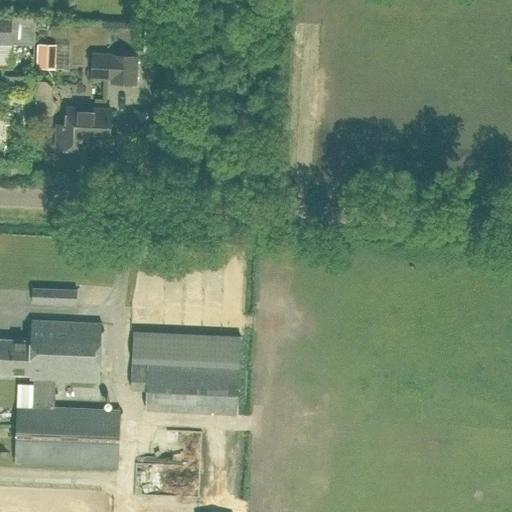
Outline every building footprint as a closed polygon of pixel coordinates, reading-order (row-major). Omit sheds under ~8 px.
[(0,43),(11,44),(11,43),(35,44),(35,16),(12,15),(0,14),(0,43)] [(142,51),(158,52),(160,24),(144,23),(142,51)] [(55,68),(56,44),(38,43),(37,67),(55,68)] [(112,78),(111,82),(135,83),(137,55),(93,53),(91,77),(112,78)] [(35,106),(46,107),(52,100),(53,88),(46,81),(37,80),(35,106)] [(67,106),(66,124),(57,123),(56,148),(61,148),(63,150),(74,151),(76,149),(92,150),(92,144),(109,144),(110,108),(67,106)] [(0,125),(24,124),(24,108),(0,108),(0,125)] [(11,129),(3,129),(4,157),(12,157),(11,129)] [(31,303),(64,304),(77,304),(77,289),(64,289),(31,287),(31,303)] [(54,406),(55,379),(99,381),(102,322),(31,319),(31,340),(0,338),(0,372),(29,374),(29,378),(33,378),(32,405),(17,405),(15,461),(117,466),(120,409),(54,406)] [(134,330),(132,361),(131,390),(146,391),(145,409),(236,414),(239,365),(240,336),(134,330)]
